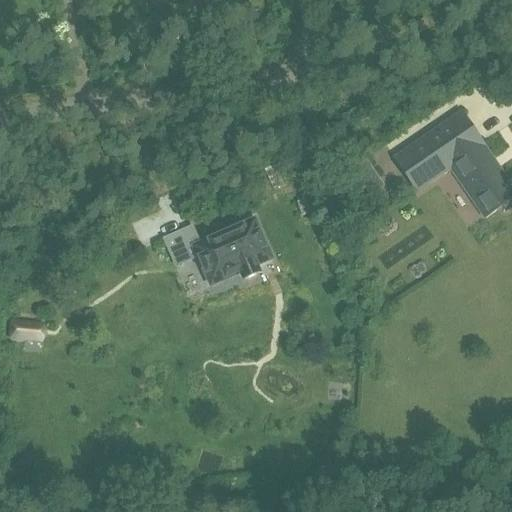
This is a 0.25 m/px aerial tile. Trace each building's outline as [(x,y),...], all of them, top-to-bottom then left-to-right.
[(413,26),(418,36),(431,29),(427,20),(413,26)] [(462,112),(393,159),(404,176),(422,164),(435,182),(453,170),(485,217),(511,199),(511,185),(484,145),(462,112)] [(367,161),(352,171),(369,195),(383,185),(367,161)] [(265,168),(274,189),(284,185),(275,164),(265,168)] [(297,202),(302,216),(311,213),(306,199),(297,202)] [(198,256),(211,285),(240,272),(241,274),(247,276),(253,273),(255,268),(254,266),(271,258),(254,221),(200,245),(192,228),(165,240),(177,266),(198,256)] [(9,340),(44,343),(45,323),(11,320),(9,340)]
